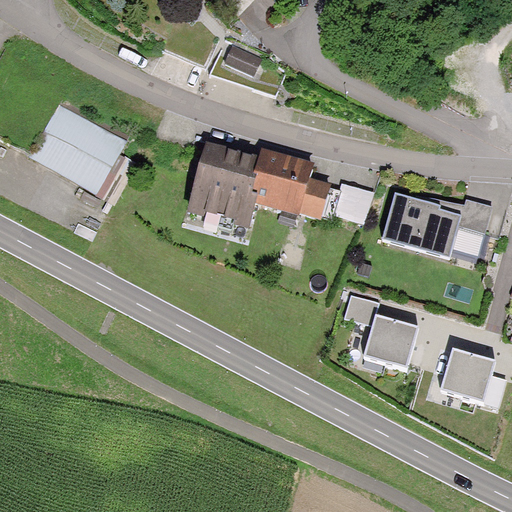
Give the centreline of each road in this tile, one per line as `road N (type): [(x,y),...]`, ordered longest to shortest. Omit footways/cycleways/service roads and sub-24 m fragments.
road 1 (primary): [(0,231),(511,498)]
road 2 (residential): [(13,4),(190,105),(395,160),(481,167)]
road 3 (unclassified): [(0,286),(144,377),(417,511)]
road 4 (residential): [(481,167),(484,148),(307,56),(297,40),(305,22),(335,0)]
